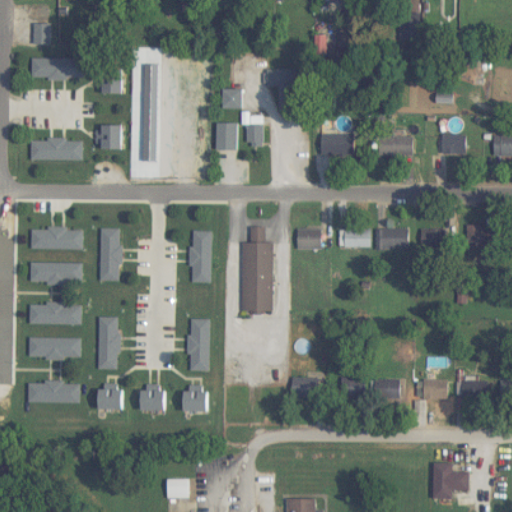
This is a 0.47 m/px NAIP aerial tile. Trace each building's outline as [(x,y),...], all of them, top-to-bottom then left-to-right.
[(85,80),(85,59),(34,59),(34,80),(85,80)] [(105,94),(124,94),(124,71),(105,71),(105,94)] [(280,86),(280,111),(297,111),(297,86),(280,86)] [(226,109),(246,109),(246,90),(226,90),(226,109)] [(219,151),(240,151),(240,124),(219,124),(219,151)] [(125,125),(104,125),(104,150),(125,150),(125,125)] [(248,125),(248,147),(266,147),(266,125),(248,125)] [(358,134),(324,134),(324,156),(358,156),(358,134)] [(468,136),(443,136),(443,157),(468,157),(468,136)] [(85,161),(85,139),(33,139),(33,161),(85,161)] [(417,139),(394,139),(395,160),(417,160),(417,139)] [(275,243),(267,243),(267,228),(253,228),(253,244),(245,243),(244,312),(274,313),(275,243)] [(411,228),(382,228),(382,251),(411,251),(411,228)] [(85,250),(85,229),(33,229),(33,250),(85,250)] [(373,249),(373,229),(342,229),(342,249),(373,249)] [(423,253),(450,253),(450,229),(423,229),(423,253)] [(102,282),(123,282),(123,230),(102,230),(102,282)] [(324,230),(300,230),(300,250),(324,250),(324,230)] [(214,232),(193,232),(193,283),(214,283),(214,232)] [(84,264),(33,264),(33,284),(84,284),(84,264)] [(83,325),(83,304),(31,304),(31,325),(83,325)] [(121,370),(121,318),(100,318),(100,370),(121,370)] [(192,372),(212,372),(212,320),(192,320),(192,372)] [(83,359),(83,338),(31,338),(31,359),(83,359)] [(321,399),(321,377),(294,377),(294,399),(321,399)] [(343,378),(343,400),(366,400),(366,378),(343,378)] [(449,403),(449,381),(420,381),(420,403),(449,403)] [(494,381),(458,381),(458,402),(494,402),(494,381)] [(82,383),(30,382),(30,403),(82,403),(82,383)] [(401,384),(376,384),(376,406),(401,406),(401,384)] [(100,390),(100,411),(127,411),(127,390),(100,390)] [(169,391),(142,391),(142,411),(169,411),(169,391)] [(184,412),(212,412),(212,391),(184,391),(184,412)] [(435,500),(455,500),(455,492),(471,492),(471,471),(455,471),(455,463),(435,463),(435,500)] [(170,498),(192,498),(192,480),(170,480),(170,498)] [(318,511),(318,500),(288,500),(288,511),(318,511)]
